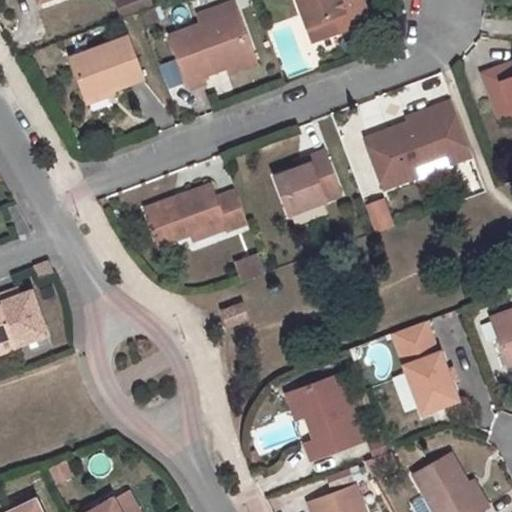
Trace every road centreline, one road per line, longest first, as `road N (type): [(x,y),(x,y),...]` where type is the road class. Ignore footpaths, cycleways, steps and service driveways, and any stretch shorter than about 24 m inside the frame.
road 1 (residential): [(41,200),(441,48),(444,0)]
road 2 (unclassified): [(183,459),(192,406),(181,358),(148,311),(94,297)]
road 3 (unclassified): [(94,297),(82,345),(94,393),(131,438),(183,459)]
